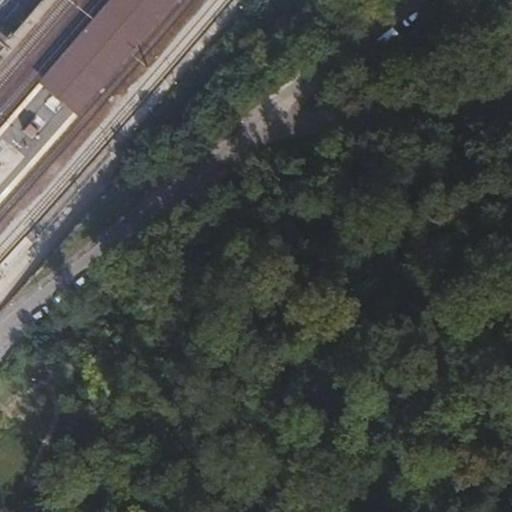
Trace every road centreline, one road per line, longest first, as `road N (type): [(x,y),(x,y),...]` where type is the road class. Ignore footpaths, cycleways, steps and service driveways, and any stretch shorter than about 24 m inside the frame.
road 1 (residential): [(0,339),(275,115)]
road 2 (residential): [(275,115),(511,119)]
road 3 (residential): [(425,0),(275,115)]
